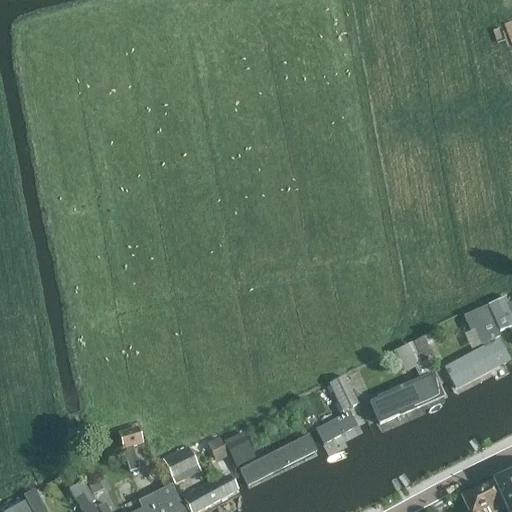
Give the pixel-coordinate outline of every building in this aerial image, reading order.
[(511,313),(505,299),(487,308),(499,333),(511,329),(511,313)] [(500,339),(486,309),(463,319),(470,334),(474,332),(481,347),(500,339)] [(423,339),(412,344),(422,362),(432,356),(423,339)] [(499,341),(444,370),(456,392),(510,362),(499,341)] [(409,347),(398,352),(408,373),(415,369),(419,378),(431,373),(428,364),(419,368),(414,357),(409,348),(409,347)] [(443,399),(433,376),(370,404),(381,427),(443,399)] [(358,405),(346,378),(329,387),(342,413),(358,405)] [(314,418),(304,400),(297,403),(307,422),(314,418)] [(350,414),(316,432),(324,447),(358,429),(350,414)] [(138,429),(118,435),(123,452),(143,446),(138,429)] [(236,470),(255,460),(243,435),(224,444),(236,470)] [(318,455),(309,437),(239,472),(248,489),(318,455)] [(219,441),(207,447),(216,464),(228,458),(219,441)] [(176,486),(203,472),(192,449),(164,463),(176,486)] [(511,474),(500,480),(511,506),(511,474)] [(210,511),(240,496),(230,477),(184,502),(189,511),(210,511)] [(511,511),(511,506),(500,480),(462,497),(468,511),(485,511),(487,511),(499,511),(505,509),(506,511),(511,511)] [(99,482),(88,487),(93,497),(104,492),(99,482)] [(83,483),(69,491),(81,511),(95,511),(92,505),(95,503),(83,483)] [(184,511),(172,487),(138,504),(142,511),(140,511),(184,511)] [(45,511),(35,492),(24,499),(31,511),(45,511)]
